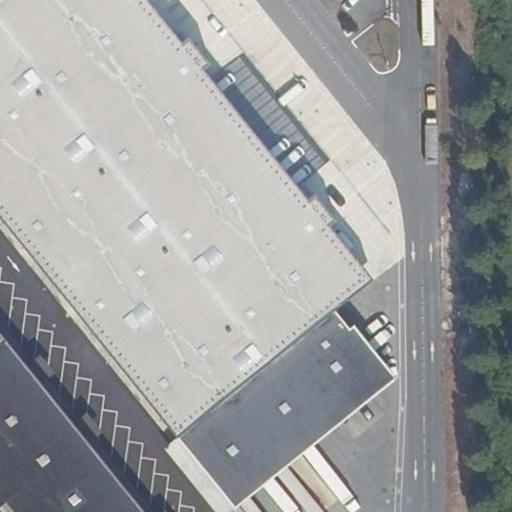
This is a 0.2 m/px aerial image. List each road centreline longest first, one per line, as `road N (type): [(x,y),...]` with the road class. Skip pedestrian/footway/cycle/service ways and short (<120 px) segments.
road 1 (unclassified): [(415,140),(423,511)]
road 2 (unclassified): [(415,140),(383,121),(284,0)]
road 3 (unclassified): [(413,0),(415,140)]
